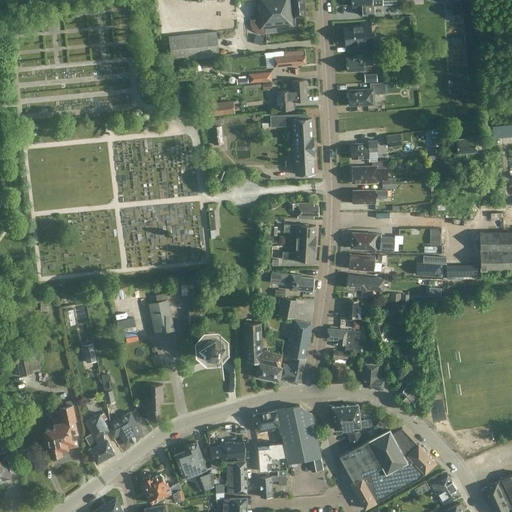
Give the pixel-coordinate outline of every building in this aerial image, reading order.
[(295,25),(294,17),(305,16),(303,0),(257,0),(260,28),(264,28),(265,32),(276,31),(275,27),(295,25)] [(396,4),(396,0),(350,0),(351,6),(357,6),(358,14),(365,14),(365,6),(396,4)] [(465,6),(445,7),(445,15),(465,13),(465,6)] [(371,43),(369,23),(360,23),(360,26),(343,27),(344,45),(361,44),(362,50),(378,49),(377,43),(371,43)] [(218,56),(216,30),(168,35),(170,60),(218,56)] [(304,64),(303,51),(283,52),(283,56),(273,57),(274,67),(304,64)] [(362,53),(362,55),(355,55),(355,57),(345,58),(346,71),(364,70),(363,65),(372,64),(371,52),(362,53)] [(202,61),(202,68),(214,67),(214,60),(202,61)] [(271,80),(270,71),(248,73),(248,75),(238,76),(238,84),(249,83),(249,82),(271,80)] [(364,74),(364,82),(377,81),(376,73),(364,74)] [(306,100),(305,79),(291,80),(292,90),(282,90),(282,91),(276,91),(277,109),(295,108),(294,101),(306,100)] [(385,93),(385,82),(369,83),(369,89),(347,90),(348,105),(374,104),(374,94),(385,93)] [(207,103),(209,116),(234,113),(233,100),(207,103)] [(311,118),(307,118),(307,113),(269,115),(270,126),(292,125),(295,174),(314,173),(311,118)] [(493,138),(511,135),(511,124),(492,127),(493,138)] [(222,143),(220,125),(212,126),(211,126),(213,144),(222,143)] [(386,135),(387,147),(401,145),(400,133),(386,135)] [(480,139),(475,139),(475,137),(455,139),(457,153),(476,151),(476,149),(481,148),(480,139)] [(377,151),(376,140),(367,140),(367,143),(350,143),(351,158),(368,158),(368,151),(377,151)] [(351,166),(351,182),(377,182),(377,178),(387,178),(386,169),(377,169),(377,166),(372,166),(366,166),(351,166)] [(396,188),(395,177),(387,178),(387,180),(381,180),(381,182),(382,188),(396,188)] [(386,197),(386,196),(386,190),(375,190),(352,190),(352,203),(374,203),(374,197),(386,197)] [(313,215),(317,215),(317,206),(313,206),(313,202),(289,202),(289,209),(297,209),(297,219),(313,219),(313,215)] [(296,236),(314,237),(315,225),(283,223),(283,231),(296,231),(296,236)] [(511,231),(479,232),(480,269),(511,268),(511,231)] [(381,234),(351,232),(350,247),(375,249),(375,246),(379,246),(379,250),(393,251),(394,236),(381,236),(381,234)] [(430,244),(440,244),(440,235),(430,235),(430,244)] [(314,248),(314,237),(296,236),(295,247),(314,248)] [(313,260),(314,248),(295,247),(295,252),(282,251),(281,258),(291,259),(313,260)] [(375,256),(349,254),(348,268),(373,270),(375,256)] [(423,255),(423,262),(440,263),(445,264),(446,257),(423,255)] [(423,262),(416,262),(415,274),(439,276),(440,263),(423,262)] [(477,274),(477,264),(445,265),(445,275),(477,274)] [(297,289),(311,290),(312,277),(301,276),(301,275),(290,274),(290,276),(272,274),(271,282),(289,283),(289,289),(297,290),(297,289)] [(374,289),(382,290),(383,279),(368,277),(368,276),(347,274),(346,287),(366,290),(366,288),(374,289)] [(195,283),(183,284),(184,295),(196,294),(195,283)] [(148,303),(155,333),(174,329),(165,292),(155,295),(157,301),(148,303)] [(296,299),(281,296),(278,315),(292,317),(296,299)] [(202,323),(201,298),(191,298),(192,310),(189,311),(189,323),(197,323),(202,323)] [(346,317),(356,318),(358,300),(347,299),(346,317)] [(130,340),(140,339),(139,318),(121,319),(122,335),(129,334),(130,340)] [(287,380),(301,383),(311,323),(291,320),(285,359),(288,360),(287,364),(283,364),(280,378),(287,379),(287,380)] [(261,351),(260,323),(243,323),(244,359),(257,362),(255,376),(278,380),(281,366),(280,366),(282,354),(261,351)] [(359,332),(327,329),(326,340),(338,341),(338,344),(345,344),(344,351),(360,352),(360,346),(358,345),(359,332)] [(222,341),(215,335),(205,336),(199,343),(199,352),(207,359),(208,358),(216,358),(223,351),(222,341)] [(83,347),(86,362),(96,361),(93,346),(83,347)] [(346,359),(347,359),(347,352),(332,351),(331,357),(334,357),(333,363),(331,363),(330,380),(343,382),(346,359)] [(39,364),(37,352),(15,357),(19,376),(33,373),(31,366),(39,364)] [(413,352),(400,357),(407,374),(402,379),(407,384),(397,395),(409,406),(424,391),(419,386),(418,386),(415,382),(422,376),(418,369),(419,368),(413,352)] [(377,364),(369,354),(366,354),(366,355),(360,354),(360,359),(362,360),(362,357),(366,358),(363,383),(373,384),(373,386),(381,386),(381,380),(385,379),(380,368),(377,364)] [(158,401),(162,401),(162,384),(150,384),(151,401),(158,401)] [(103,391),(106,403),(114,402),(112,390),(103,391)] [(158,401),(151,401),(147,401),(147,419),(159,418),(158,401)] [(370,420),(359,421),(357,404),(331,406),(334,430),(371,426),(370,420)] [(72,405),(59,408),(60,413),(55,414),(52,418),(54,427),(44,429),(46,436),(41,436),(43,445),(48,444),(50,454),(61,452),(61,449),(68,447),(67,446),(77,444),(75,433),(77,432),(74,420),(75,419),(72,405)] [(312,414),(299,405),(252,414),(255,428),(257,428),(258,432),(278,428),(279,433),(280,433),(287,463),(320,456),(312,414)] [(143,434),(129,411),(110,423),(113,437),(119,434),(125,444),(143,434)] [(88,448),(96,463),(114,453),(103,433),(109,430),(100,413),(85,422),(91,433),(85,437),(91,447),(88,448)] [(375,425),(382,430),(384,426),(378,421),(375,425)] [(10,435),(8,424),(1,426),(3,437),(10,435)] [(370,439),(339,455),(353,481),(350,483),(354,489),(354,490),(364,508),(375,502),(419,477),(424,472),(424,473),(436,462),(417,443),(401,427),(391,432),(389,428),(387,429),(370,439)] [(362,443),(359,430),(348,433),(350,445),(362,443)] [(211,472),(211,467),(206,469),(196,441),(185,445),(187,449),(174,454),(182,478),(195,473),(201,489),(213,485),(211,472)] [(245,460),(244,442),(233,443),(233,442),(220,443),(220,445),(208,446),(209,460),(221,459),(221,460),(245,460)] [(277,476),(285,476),(285,475),(287,475),(287,468),(284,457),(285,457),(281,443),(269,443),(269,446),(257,447),(258,471),(277,470),(277,476)] [(5,450),(1,451),(0,446),(0,477),(10,475),(5,450)] [(245,462),(245,460),(221,460),(222,460),(226,460),(227,493),(246,493),(245,462)] [(511,511),(511,465),(504,469),(508,477),(480,490),(485,500),(485,501),(487,501),(491,511),(511,511)] [(167,484),(166,485),(159,473),(151,478),(149,474),(142,478),(144,482),(141,484),(148,495),(147,495),(151,502),(170,492),(173,501),(183,499),(178,483),(168,488),(167,484)] [(459,494),(447,474),(430,484),(442,504),(459,494)] [(285,476),(277,476),(270,477),(270,476),(259,477),(260,496),(271,496),(271,487),(271,481),(278,481),(278,485),(286,485),(285,476)] [(415,487),(419,492),(429,486),(426,481),(415,487)] [(122,511),(115,498),(92,511),(122,511)] [(222,503),(222,511),(246,511),(246,498),(223,498),(223,503),(222,503)] [(463,511),(459,502),(443,510),(443,508),(438,511),(463,511)]
